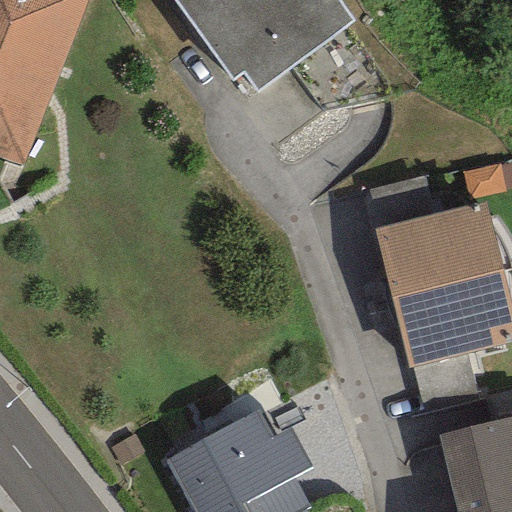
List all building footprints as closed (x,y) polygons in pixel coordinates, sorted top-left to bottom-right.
[(86,0),(0,0),(0,159),(22,168),(86,0)] [(173,0),(232,81),(241,75),(255,93),(352,22),(336,0),(173,0)] [(372,230),(389,298),(501,271),(483,202),(372,230)] [(511,341),(511,317),(501,271),(389,298),(406,368),(411,367),(464,354),(511,341)] [(476,401),(464,354),(411,367),(423,414),(476,401)] [(511,390),(483,397),(490,424),(511,418),(511,390)] [(256,411),(163,461),(190,511),(299,511),(309,507),(293,478),(310,469),(288,427),(270,436),(256,411)] [(511,511),(511,418),(490,424),(436,436),(454,511),(511,511)]
